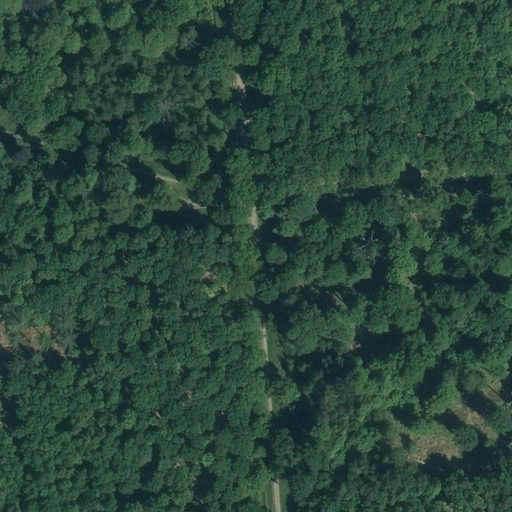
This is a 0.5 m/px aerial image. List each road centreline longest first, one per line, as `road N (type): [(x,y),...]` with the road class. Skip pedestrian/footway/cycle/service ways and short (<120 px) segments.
road 1 (unclassified): [(275,511),(247,205)]
road 2 (track): [(511,172),(247,205)]
road 3 (track): [(247,205),(0,231)]
road 4 (track): [(228,0),(247,205)]
